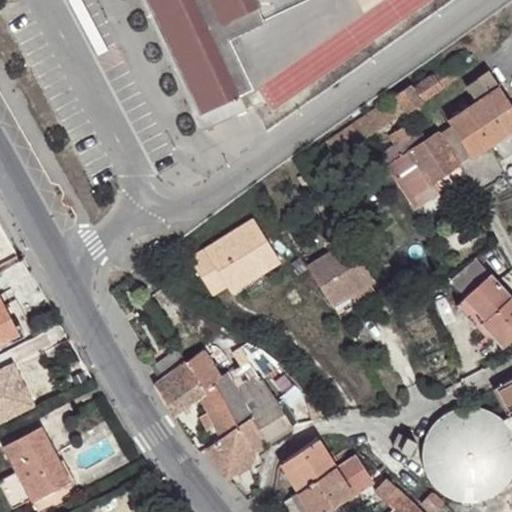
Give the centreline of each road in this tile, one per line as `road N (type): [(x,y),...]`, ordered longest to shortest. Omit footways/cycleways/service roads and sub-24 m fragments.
road 1 (unclassified): [(146,206),(172,212),(203,203),(486,0)]
road 2 (unclassified): [(511,362),(385,423),(314,428),(275,453),(264,501),(251,511)]
road 3 (residential): [(214,511),(135,401),(59,268)]
road 4 (unclassified): [(146,206),(43,0)]
road 5 (residential): [(59,268),(0,163)]
